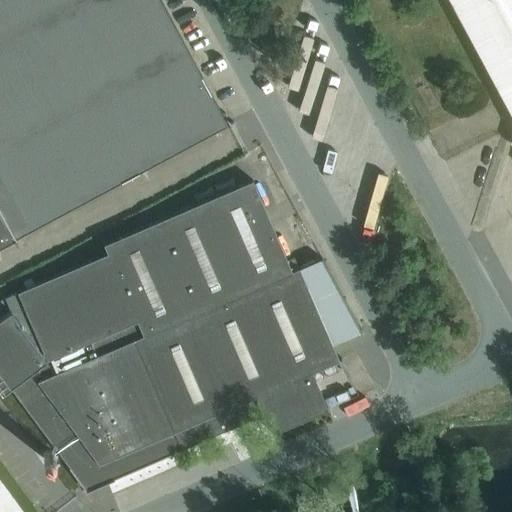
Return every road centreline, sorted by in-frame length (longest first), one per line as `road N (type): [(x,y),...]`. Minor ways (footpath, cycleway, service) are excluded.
road 1 (unclassified): [(425,402),(206,0)]
road 2 (unclassified): [(324,0),(511,352)]
road 3 (unclassified): [(152,511),(425,402)]
